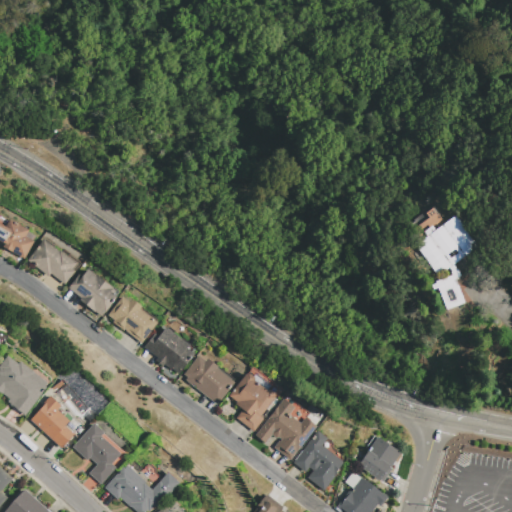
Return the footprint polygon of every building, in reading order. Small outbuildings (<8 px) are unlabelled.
[(448,311),(465,301),(453,283),(461,278),(451,264),(476,248),(455,216),(443,224),(433,208),(412,221),(422,237),(414,242),(438,279),(431,283),(448,311)] [(28,231),(25,237),(34,242),(24,259),(2,247),(3,245),(0,243),(0,223),(5,226),(8,220),(28,231)] [(49,276),(28,261),(43,240),(58,252),(58,251),(75,263),(71,269),(74,271),(64,285),(50,275),(49,276)] [(79,275),(82,277),(87,270),(112,288),(109,292),(116,297),(102,317),(80,300),(81,298),(68,288),(79,275)] [(128,302),(130,299),(141,307),(139,309),(156,322),(141,342),(124,329),(123,330),(113,322),(114,320),(107,315),(121,297),(128,302)] [(193,354),(188,359),(189,360),(179,374),(171,368),(170,369),(164,365),(163,366),(155,361),(157,357),(144,347),(154,334),(158,336),(165,327),(189,345),(186,349),(193,354)] [(0,392),(0,365),(7,356),(18,365),(20,362),(47,383),(40,392),(42,393),(25,416),(7,402),(9,399),(0,392)] [(234,383),(218,404),(186,380),(188,377),(184,375),(198,356),(202,359),(204,361),(206,359),(218,367),(216,370),(234,383)] [(253,377),(254,380),(253,381),(267,392),(268,391),(271,391),(273,393),(275,396),(274,397),(275,398),(260,417),(263,419),(253,431),(236,418),(242,410),(236,405),(238,402),(229,395),(244,375),(246,376),(247,375),(250,374),(253,377)] [(61,449),(30,420),(44,405),(43,404),(50,397),(60,407),(57,410),(69,422),(65,427),(74,435),(61,449)] [(280,442),(282,440),(273,433),(265,443),(256,436),(278,406),(301,423),(305,418),(316,426),(290,460),(274,448),(279,441),(280,442)] [(97,465),(89,458),(87,460),(72,447),(93,424),(103,433),(100,436),(119,454),(110,464),(115,468),(100,484),(89,474),(97,465)] [(313,471),(309,468),(305,472),(293,463),(317,431),(327,438),(320,447),(342,463),(335,473),(336,474),(323,490),(307,478),(313,471)] [(376,438),(377,438),(399,454),(390,467),(392,469),(383,482),(381,480),(380,481),(357,465),(367,451),(364,449),(374,437),(376,438)] [(144,483),(152,490),(167,473),(179,484),(163,501),(161,500),(155,507),(154,506),(149,511),(147,510),(145,511),(136,511),(120,497),(117,500),(104,488),(122,468),(124,469),(126,467),(127,466),(145,482),(144,483)] [(0,467),(12,479),(0,493),(6,498),(0,504),(0,467)] [(353,489),(361,479),(352,472),(344,483),(353,489)] [(380,506),(377,504),(371,511),(345,511),(341,509),(340,510),(336,507),(349,489),(352,491),(353,489),(361,479),(382,494),(383,493),(387,496),(380,506)] [(4,511),(25,490),(48,511),(4,511)] [(253,511),(256,509),(255,508),(265,495),(282,509),(280,511),(281,511),(253,511)]
